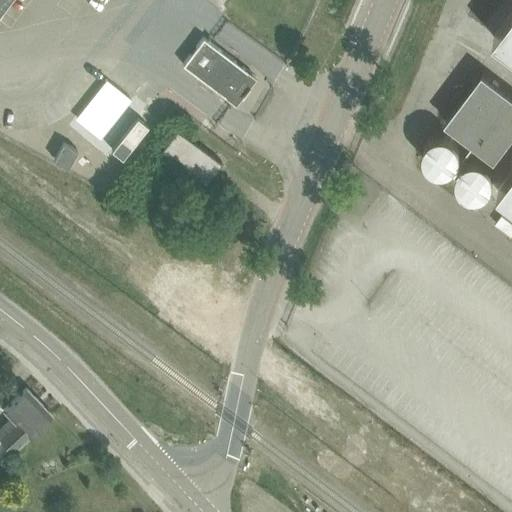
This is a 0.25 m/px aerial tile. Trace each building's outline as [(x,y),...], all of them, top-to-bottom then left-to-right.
[(0,0),(0,39),(22,0),(0,0)] [(511,169),(497,190),(511,200),(511,9),(493,36),(511,50),(511,169)] [(183,62),(236,102),(256,75),(203,35),(183,62)] [(511,93),(483,71),(447,120),(495,157),(511,135),(511,93)] [(122,157),(133,143),(148,124),(142,119),(137,115),(111,148),(122,157)] [(72,136),(85,146),(97,130),(84,120),(72,136)] [(429,152),(434,154),(440,154),(445,153),(449,149),(451,145),(452,139),(452,134),(449,130),(445,126),(440,124),(435,124),(430,126),(426,128),(423,132),(422,136),(422,141),(423,145),(425,149),(429,152)] [(206,182),(221,162),(222,160),(177,127),(161,148),(206,182)] [(461,173),(466,175),(471,176),(476,175),(480,172),(483,168),(485,163),(485,158),(483,153),(480,149),(476,146),(471,145),(466,145),(461,147),(457,151),(455,155),(454,160),(455,166),(457,170),(461,173)] [(26,386),(4,407),(15,419),(0,433),(0,436),(13,449),(29,433),(30,434),(52,412),(26,386)] [(421,420),(408,438),(477,489),(490,471),(421,420)]
